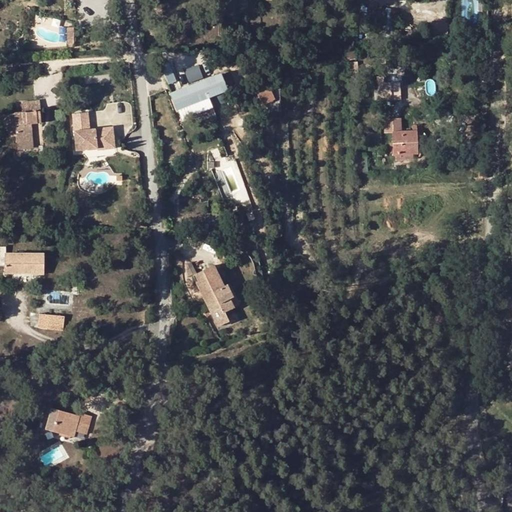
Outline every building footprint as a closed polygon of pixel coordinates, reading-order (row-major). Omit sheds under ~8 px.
[(398,21),(398,9),(388,8),(387,20),(398,21)] [(436,32),(449,32),(449,22),(436,22),(436,32)] [(172,65),(164,67),(167,83),(175,82),(172,65)] [(188,82),(203,78),(199,65),(185,68),(188,82)] [(222,76),(180,91),(182,94),(180,95),(182,104),(185,103),(186,106),(227,91),(222,76)] [(265,81),(253,88),(263,106),(274,100),(265,81)] [(392,100),(391,90),(391,84),(379,84),(379,91),(383,91),(384,101),(392,100)] [(399,89),(391,90),(392,100),(400,100),(399,89)] [(180,91),(173,94),(178,109),(186,106),(185,103),(182,104),(180,95),(182,94),(180,91)] [(23,112),(42,111),(41,100),(22,102),(23,112)] [(15,124),(16,134),(17,150),(33,148),(30,124),(42,123),(42,111),(23,112),(14,113),(15,124)] [(87,112),(72,114),(76,150),(97,148),(96,143),(104,143),(105,145),(114,144),(112,127),(89,130),(87,112)] [(6,125),(15,124),(14,113),(0,114),(0,123),(0,125),(6,125)] [(394,155),(395,155),(413,154),(416,154),(415,132),(401,132),(400,120),(385,120),(385,133),(393,133),(394,155)] [(15,124),(6,125),(7,135),(16,134),(15,124)] [(218,232),(218,219),(209,219),(209,232),(218,232)] [(229,237),(228,219),(218,219),(218,232),(218,237),(229,237)] [(6,246),(0,246),(0,266),(5,266),(5,273),(32,273),(32,274),(43,274),(43,254),(6,254),(6,246)] [(224,312),(234,308),(229,299),(233,297),(226,285),(223,287),(213,266),(195,275),(198,282),(196,283),(218,327),(229,322),(224,312)] [(229,284),(226,285),(233,297),(229,299),(234,308),(240,305),(229,284)] [(64,317),(40,315),(38,329),(63,331),(64,317)] [(80,417),(51,409),(45,430),(74,438),(76,432),(86,435),(91,417),(81,414),(80,417)]
